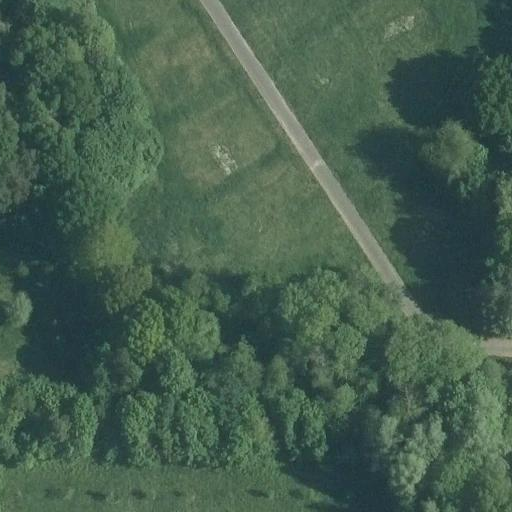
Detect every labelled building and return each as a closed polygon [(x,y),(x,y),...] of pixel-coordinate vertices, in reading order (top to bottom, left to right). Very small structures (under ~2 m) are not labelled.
[(129,0),(148,29),(189,2),(188,0),(129,0)] [(318,0),(307,0),(265,27),(292,69),(302,62),(295,52),(306,45),(299,35),(329,16),(318,0)] [(318,0),(329,16),(342,36),(352,29),(346,19),(356,12),(350,2),(353,0),(318,0)] [(166,37),(145,51),(153,62),(156,60),(169,80),(200,59),(186,39),(173,47),(166,37)] [(400,54),(379,68),(400,98),(420,85),(400,54)] [(200,59),(169,80),(182,99),(178,101),(185,112),(206,99),(200,89),(213,80),(200,59)] [(379,68),(359,81),(379,112),(400,98),(379,68)] [(150,78),(140,84),(147,94),(157,88),(150,78)] [(359,81),(339,95),(359,125),(379,112),(359,81)] [(157,88),(147,94),(153,104),(163,98),(157,88)] [(339,95),(318,108),(339,139),(359,125),(339,95)] [(206,99),(185,112),(192,123),(195,120),(208,140),(239,120),(226,100),(213,108),(206,99)] [(418,104),(408,110),(414,121),(424,114),(418,104)] [(408,110),(397,117),(404,127),(414,121),(408,110)] [(239,120),(208,140),(221,161),(218,162),(225,173),(246,160),(239,150),(253,141),(239,120)] [(377,131),(367,137),(374,147),(384,141),(377,131)] [(367,137),(357,144),(364,154),(374,147),(367,137)] [(190,138),(179,145),(186,155),(196,148),(190,138)] [(196,148),(186,155),(193,165),(203,158),(196,148)] [(308,226),(277,245),(290,266),(321,247),(308,226)] [(321,247),(290,266),(302,287),(334,267),(321,247)] [(271,264),(261,270),(267,280),(277,274),(271,264)] [(277,274),(267,280),(274,291),(284,284),(277,274)] [(0,296),(0,333),(21,334),(22,297),(0,296)] [(22,297),(21,334),(45,335),(47,298),(22,297)] [(47,298),(45,335),(70,336),(71,299),(47,298)] [(0,347),(0,360),(8,360),(8,348),(0,347)] [(33,349),(32,361),(45,362),(45,350),(33,349)] [(45,350),(45,362),(56,362),(57,350),(45,350)]
